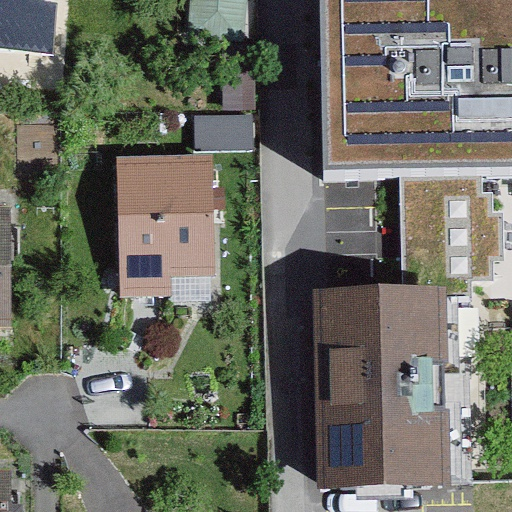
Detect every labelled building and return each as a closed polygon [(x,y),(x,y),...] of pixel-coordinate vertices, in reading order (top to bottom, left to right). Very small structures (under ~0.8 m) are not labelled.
[(52,0),(0,0),(0,56),(61,62),(66,9),(52,8),(52,0)] [(244,64),(246,0),(193,0),(191,62),(244,64)] [(338,0),(320,0),(323,176),(341,176),(338,0)] [(216,159),(119,161),(122,305),(174,305),(174,284),(218,283),(216,159)] [(481,195),(399,195),(399,285),(491,285),(491,265),(503,265),(503,218),(496,218),(496,201),(481,201),(481,195)] [(9,213),(0,212),(0,329),(9,330),(9,213)] [(443,285),(327,287),(332,492),(448,489),(443,285)] [(0,511),(14,511),(15,474),(0,473),(0,511)]
